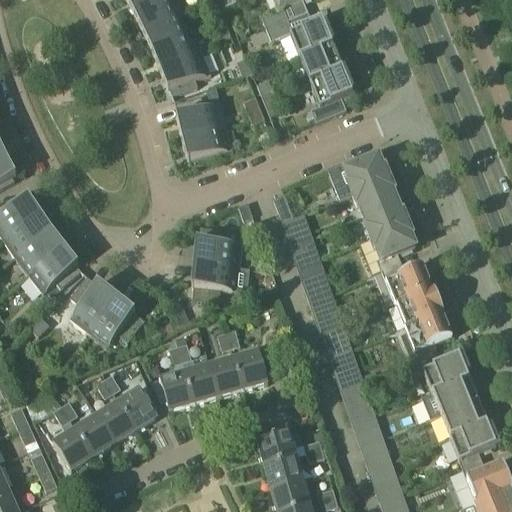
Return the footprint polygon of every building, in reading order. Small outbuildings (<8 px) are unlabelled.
[(127,0),(136,18),(169,0),(127,0)] [(184,18),(175,0),(169,0),(136,18),(145,37),(184,18)] [(261,22),(266,34),(288,25),(284,14),(313,2),(312,0),(272,0),(279,15),(261,22)] [(209,14),(215,29),(224,25),(218,10),(209,14)] [(266,34),(251,40),(254,49),(270,43),(271,45),(290,38),(300,63),(332,50),(322,24),(312,28),(308,17),(288,25),(266,34)] [(145,37),(154,55),(189,40),(185,30),(180,20),(184,18),(145,37)] [(230,39),(224,25),(215,29),(220,43),(230,39)] [(202,58),(198,59),(194,49),(189,40),(154,55),(162,75),(202,58)] [(300,63),(310,88),(343,74),(332,50),(300,63)] [(211,80),(202,58),(162,75),(172,101),(198,93),(195,86),(211,80)] [(252,78),(246,63),(237,67),(243,82),(252,78)] [(342,104),(353,99),(343,74),(310,88),(320,112),(311,116),(316,128),(346,115),(342,104)] [(257,90),(261,100),(272,96),(268,85),(257,90)] [(281,118),(272,96),(261,100),(270,122),(281,118)] [(175,109),(184,144),(226,133),(221,110),(204,114),(202,102),(175,109)] [(265,125),(255,102),(243,107),(252,130),(265,125)] [(232,156),(226,133),(184,144),(189,166),(232,156)] [(0,189),(14,181),(4,162),(0,163),(0,189)] [(327,175),(340,205),(352,200),(389,184),(385,173),(383,174),(378,162),(360,170),(345,176),(342,168),(327,175)] [(357,163),(342,168),(345,176),(360,170),(357,163)] [(358,210),(363,221),(397,207),(392,196),(394,196),(389,184),(352,200),(357,211),(358,210)] [(0,212),(3,217),(0,218),(0,241),(2,245),(39,220),(27,203),(24,197),(0,210),(0,212)] [(293,222),(284,200),(273,204),(282,227),(293,222)] [(366,233),(370,244),(407,229),(403,218),(401,218),(397,207),(363,221),(367,232),(366,233)] [(247,208),(238,211),(243,225),(252,222),(247,208)] [(2,245),(14,263),(50,237),(39,220),(2,245)] [(377,266),(382,277),(401,269),(398,260),(415,253),(410,241),(412,240),(407,229),(370,244),(375,255),(377,254),(381,264),(377,266)] [(200,233),(196,269),(240,273),(242,250),(225,248),(227,235),(200,233)] [(50,237),(14,263),(28,281),(64,254),(50,237)] [(316,253),(312,243),(301,247),(304,257),(316,253)] [(293,261),(304,257),(301,247),(290,251),(293,261)] [(64,254),(28,281),(42,300),(56,288),(61,294),(81,277),(64,254)] [(196,269),(192,305),(219,308),(221,295),(237,297),(247,298),(250,275),(240,273),(196,269)] [(405,278),(401,269),(382,277),(396,310),(434,295),(434,294),(432,294),(423,271),(405,278)] [(88,339),(115,304),(87,282),(70,304),(79,311),(68,325),(88,339)] [(328,288),(306,296),(316,327),(328,323),(321,303),(332,299),(328,288)] [(405,333),(405,334),(444,318),(434,295),(396,310),(396,311),(397,310),(406,332),(405,333)] [(339,319),(332,299),(321,303),(328,323),(339,319)] [(127,349),(144,326),(115,304),(88,339),(106,353),(116,340),(127,349)] [(184,314),(170,320),(177,335),(191,329),(184,314)] [(405,334),(419,367),(438,359),(434,350),(446,345),(452,343),(443,322),(445,322),(444,318),(405,334)] [(48,331),(41,324),(30,335),(37,342),(48,331)] [(170,328),(159,333),(163,341),(174,336),(170,328)] [(235,335),(227,338),(231,354),(240,351),(235,335)] [(227,338),(218,340),(222,356),(231,354),(227,338)] [(325,352),(332,372),(344,368),(341,359),(352,355),(348,344),(325,352)] [(187,349),(178,352),(183,368),(191,366),(187,349)] [(178,352),(170,354),(174,370),(183,368),(178,352)] [(359,375),(352,355),(341,359),(344,368),(332,372),(336,383),(359,375)] [(259,356),(234,363),(244,395),(268,388),(259,356)] [(442,368),(438,359),(419,367),(431,398),(469,382),(468,382),(459,361),(442,368)] [(219,402),(244,395),(234,363),(210,370),(219,402)] [(194,374),(185,377),(194,409),(219,402),(210,370),(194,374)] [(194,409),(185,377),(160,384),(170,416),(194,409)] [(104,385),(113,399),(121,394),(112,380),(104,385)] [(0,393),(5,404),(16,399),(9,382),(0,386),(0,393)] [(431,398),(421,402),(431,425),(441,421),(479,406),(469,382),(431,398)] [(113,399),(104,385),(96,389),(105,404),(113,399)] [(118,407),(136,436),(158,422),(140,393),(118,407)] [(450,442),(449,442),(450,445),(488,429),(479,406),(441,421),(450,442)] [(69,407),(61,412),(70,426),(78,421),(69,407)] [(136,436),(118,407),(97,420),(115,449),(136,436)] [(374,420),(371,411),(360,415),(363,424),(374,420)] [(10,417),(18,434),(29,429),(22,412),(10,417)] [(61,412),(54,417),(63,431),(70,426),(61,412)] [(360,415),(349,418),(352,428),(363,424),(360,415)] [(115,449),(97,420),(75,434),(93,463),(115,449)] [(29,429),(18,434),(25,450),(37,445),(29,429)] [(450,445),(463,476),(482,468),(479,459),(496,452),(488,433),(489,432),(488,429),(450,445)] [(93,463),(75,434),(53,448),(72,477),(93,463)] [(264,470),(297,461),(290,436),(257,445),(264,470)] [(319,446),(303,450),(306,459),(322,454),(319,446)] [(322,454),(306,459),(308,467),(324,463),(322,454)] [(380,471),(391,467),(387,456),(365,464),(372,484),(383,480),(380,471)] [(31,463),(39,480),(50,475),(43,458),(31,463)] [(304,485),(298,465),(297,461),(264,470),(271,494),(304,485)] [(398,487),(391,467),(380,471),(383,480),(372,484),(375,495),(398,487)] [(476,509),(474,509),(475,510),(511,494),(511,490),(504,470),(486,477),(482,468),(463,476),(476,509)] [(0,497),(9,493),(0,472),(0,497)] [(50,475),(39,480),(46,496),(57,491),(50,475)] [(271,494),(275,511),(302,511),(310,510),(304,485),(271,494)] [(0,497),(0,511),(17,511),(9,493),(0,497)] [(317,498),(320,507),(336,503),(333,494),(317,498)] [(511,511),(511,494),(475,510),(469,511),(511,511)] [(336,503),(320,507),(320,511),(335,511),(338,511),(336,503)]
